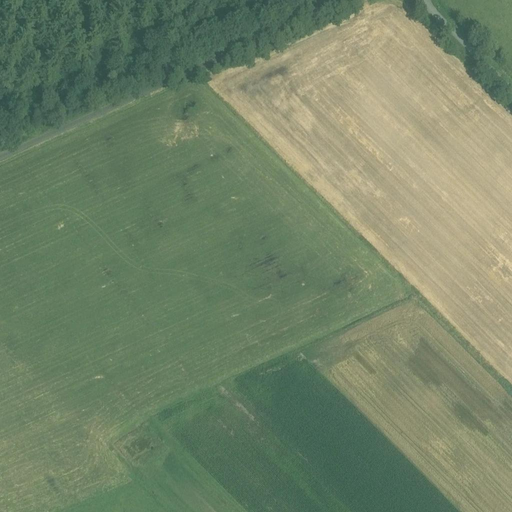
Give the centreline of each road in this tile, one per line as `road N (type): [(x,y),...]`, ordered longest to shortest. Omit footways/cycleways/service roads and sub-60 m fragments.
road 1 (unclassified): [(352,0),(0,158)]
road 2 (unclassified): [(511,88),(423,0)]
